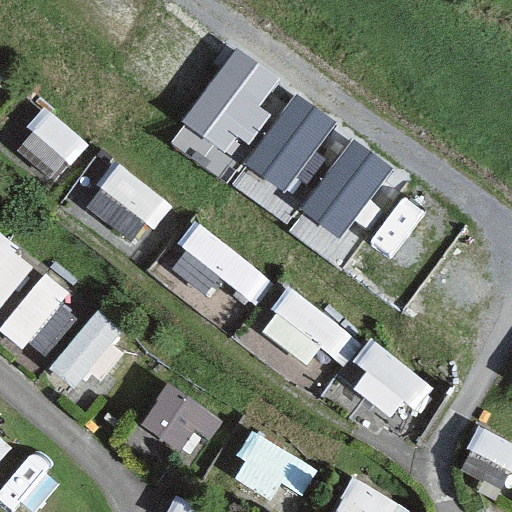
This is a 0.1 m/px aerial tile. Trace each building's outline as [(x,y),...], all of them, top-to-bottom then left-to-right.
[(225,64),(196,107),(231,131),(260,88),(225,64)] [(289,194),(342,119),(298,89),(246,164),(289,194)] [(56,178),(83,143),(45,114),(18,148),(56,178)] [(301,210),(343,241),(398,167),(356,136),(301,210)] [(91,214),(151,243),(173,196),(113,168),(91,214)] [(401,266),(438,212),(406,191),(369,245),(401,266)] [(206,219),(166,256),(203,295),(224,275),(251,304),(269,286),(206,219)] [(0,239),(0,311),(35,270),(0,239)] [(426,283),(466,313),(500,270),(460,239),(426,283)] [(34,353),(68,291),(38,275),(4,337),(34,353)] [(297,287),(261,328),(307,368),(324,348),(342,363),(360,342),(297,287)] [(97,308),(52,370),(85,393),(130,331),(97,308)] [(349,384),(398,423),(430,382),(381,343),(349,384)] [(146,432),(191,448),(208,399),(163,383),(146,432)] [(511,437),(483,425),(464,465),(511,486),(511,437)] [(259,433),(233,479),(292,511),(296,511),(321,468),(259,433)] [(20,451),(0,486),(0,505),(12,511),(25,511),(50,468),(20,451)] [(396,511),(401,504),(356,477),(335,511),(396,511)] [(174,511),(209,511),(182,498),(174,511)]
